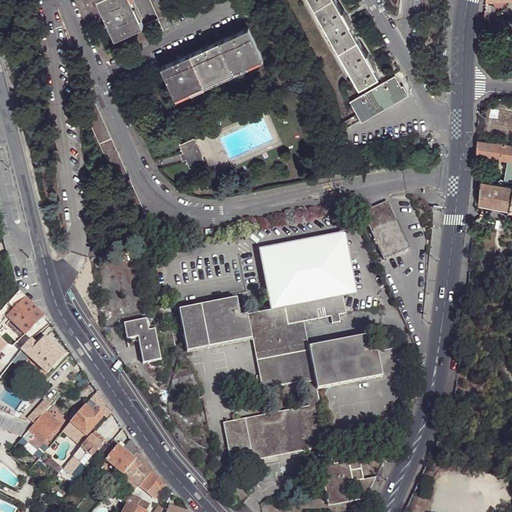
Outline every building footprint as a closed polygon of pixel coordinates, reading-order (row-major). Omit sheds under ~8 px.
[(98,0),(103,9),(117,40),(145,28),(132,0),(98,0)] [(164,0),(149,0),(159,20),(171,15),(164,0)] [(311,0),(320,14),(322,18),(323,18),(323,17),(324,20),(334,38),(347,61),(348,61),(359,80),(358,81),(361,86),(374,79),(380,75),(362,42),(337,0),(311,0)] [(265,59),(251,28),(228,39),(207,48),(185,58),(164,68),(178,98),(265,59)] [(362,120),(393,102),(406,95),(395,77),(379,85),(351,101),(362,120)] [(154,228),(95,99),(83,105),(141,233),(154,228)] [(511,110),(494,108),(491,130),(511,133),(511,110)] [(206,162),(196,139),(181,146),(191,169),(206,162)] [(476,186),(475,198),(480,198),(479,203),(511,209),(510,211),(511,211),(511,145),(497,142),(496,144),(478,141),(477,155),(508,160),(511,159),(511,160),(508,182),(511,182),(511,186),(497,184),(498,178),(489,177),(488,182),(481,181),(481,187),(476,186)] [(384,206),(406,253),(410,251),(388,204),(384,206)] [(375,244),(377,247),(384,262),(386,261),(406,253),(384,206),(367,213),(363,215),(375,244)] [(265,255),(275,311),(341,295),(350,293),(341,241),(265,255)] [(341,295),(275,311),(239,318),(235,300),(177,311),(185,353),(251,341),(261,392),(304,384),(294,333),(286,334),(285,328),(303,325),(329,320),(338,318),(345,317),(341,295)] [(44,316),(26,299),(7,318),(25,335),(44,316)] [(340,325),(338,318),(329,320),(330,327),(340,325)] [(159,362),(153,331),(147,332),(144,320),(122,325),(125,341),(136,339),(141,366),(159,362)] [(316,452),(328,508),(366,500),(376,479),(353,484),(354,492),(343,495),(341,487),(335,488),(330,461),(316,393),(308,350),(303,325),(285,328),(286,334),(294,333),(304,384),(309,409),(316,452)] [(173,347),(168,326),(158,327),(162,349),(173,347)] [(37,347),(31,341),(22,351),(31,359),(46,374),(63,355),(45,338),(37,347)] [(366,340),(308,350),(316,393),(332,390),(382,379),(377,356),(370,357),(366,340)] [(22,351),(16,359),(24,367),(31,359),(22,351)] [(33,426),(45,413),(52,405),(46,400),(26,420),(32,426),(33,426)] [(85,408),(84,407),(71,423),(86,437),(103,417),(96,411),(98,409),(90,402),(85,408)] [(316,452),(309,409),(222,426),(230,469),(316,452)] [(32,426),(0,412),(0,426),(25,437),(33,426),(32,426)] [(25,437),(23,438),(27,442),(32,435),(34,437),(29,443),(37,451),(59,426),(45,413),(33,426),(25,437)] [(97,438),(93,435),(67,466),(71,469),(79,459),(83,463),(87,458),(84,455),(86,452),(89,455),(92,457),(101,446),(94,441),(97,438)] [(103,443),(97,438),(94,441),(101,446),(103,443)] [(119,445),(114,441),(100,457),(116,470),(110,478),(116,484),(140,455),(130,441),(123,451),(117,447),(119,445)] [(140,455),(116,484),(121,488),(128,480),(139,488),(152,472),(140,455)] [(79,459),(71,469),(75,473),(83,463),(79,459)] [(354,492),(353,484),(351,472),(361,470),(359,459),(348,461),(348,462),(334,465),(334,460),(330,461),(335,488),(341,487),(343,495),(354,492)] [(49,460),(45,464),(59,475),(62,471),(49,460)] [(166,488),(152,472),(139,488),(153,501),(166,488)] [(128,480),(121,488),(126,491),(132,496),(139,488),(128,480)] [(108,494),(106,496),(113,501),(115,499),(115,500),(121,493),(114,487),(112,489),(108,494)] [(126,491),(119,499),(125,504),(126,504),(128,501),(132,496),(126,491)] [(41,492),(37,507),(45,509),(49,494),(41,492)] [(132,497),(123,511),(146,511),(149,508),(139,502),(140,501),(132,497)]
